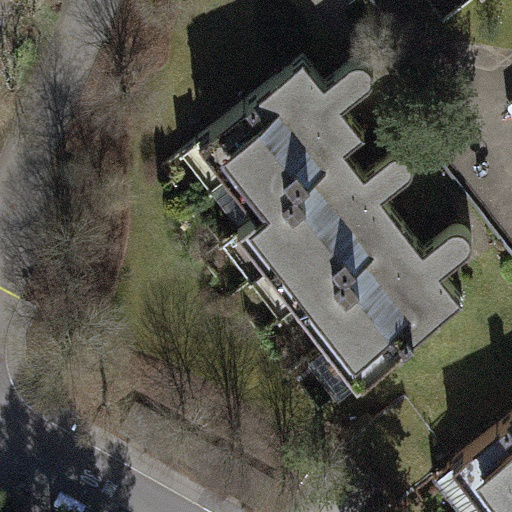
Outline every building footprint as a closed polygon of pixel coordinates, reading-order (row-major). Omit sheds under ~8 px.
[(347,146),(366,131),(344,103),(373,81),(375,70),(371,61),(362,56),(354,57),(326,79),(305,52),(200,134),(258,209),(259,210),(346,144),(347,146)] [(239,223),(299,301),(404,220),(384,193),(412,172),(414,160),(410,152),(402,148),(393,148),(366,169),(347,146),(346,144),(259,210),(258,209),(239,223)] [(359,378),(464,296),(443,269),(472,247),(473,236),(469,228),(462,224),(453,223),(424,245),(404,220),(299,301),(359,378)] [(136,401),(122,426),(262,503),(276,478),(136,401)] [(511,511),(511,411),(453,456),(496,511),(511,511)]
